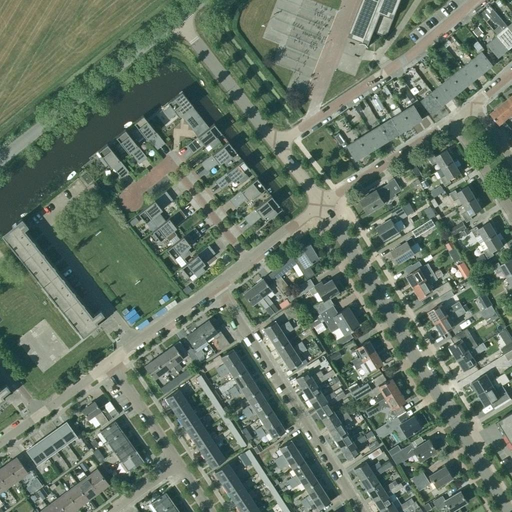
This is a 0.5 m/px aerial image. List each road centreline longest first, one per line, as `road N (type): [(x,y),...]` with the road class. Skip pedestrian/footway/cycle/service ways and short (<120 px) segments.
road 1 (tertiary): [(510,511),(322,206)]
road 2 (residential): [(216,286),(363,511)]
road 3 (secondary): [(0,159),(178,23)]
road 4 (residential): [(135,345),(38,217),(79,186)]
road 5 (residential): [(314,123),(484,0)]
road 6 (residential): [(129,199),(170,167),(246,264)]
road 7 (tertiary): [(277,150),(178,23)]
road 8 (unclassified): [(322,206),(451,124)]
road 9 (residential): [(177,463),(108,364)]
